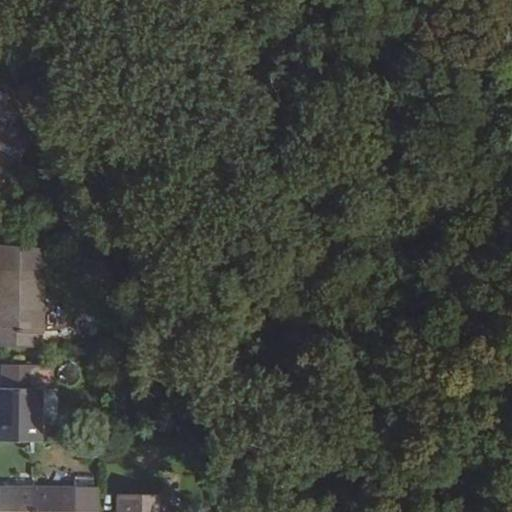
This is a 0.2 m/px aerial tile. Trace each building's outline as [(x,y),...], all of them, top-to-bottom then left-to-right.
[(0,157),(12,132),(6,129),(17,107),(13,97),(0,90),(0,157)] [(0,244),(0,345),(43,346),(44,268),(57,268),(57,249),(0,244)] [(0,439),(43,441),(44,388),(38,388),(38,364),(4,363),(4,387),(0,387),(0,439)] [(35,511),(36,487),(0,487),(0,511),(35,511)] [(101,511),(101,487),(36,487),(35,511),(101,511)] [(165,511),(166,511),(166,494),(122,494),(122,511),(165,511)]
